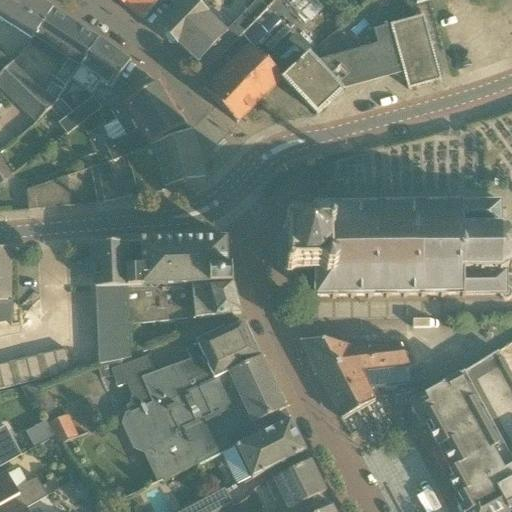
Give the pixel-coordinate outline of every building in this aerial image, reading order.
[(53,10),(37,0),(0,0),(0,20),(31,40),(53,10)] [(115,0),(142,21),(158,0),(115,0)] [(200,61),(208,69),(209,69),(266,9),(258,1),(225,35),(190,2),(162,32),(164,34),(164,39),(170,45),(176,45),(178,46),(197,64),(200,61)] [(66,89),(71,81),(99,40),(53,10),(31,40),(27,46),(49,59),(54,51),(67,60),(53,81),(66,89)] [(373,31),(377,46),(318,62),(315,65),(307,57),(282,80),(316,116),(341,93),(340,92),(338,86),(402,68),(408,91),(441,82),(422,17),(373,31)] [(251,46),(202,90),(236,124),(282,80),(307,57),(310,53),(294,37),(267,62),(251,46)] [(111,90),(130,62),(130,61),(99,40),(71,81),(91,95),(101,82),(111,90)] [(0,75),(11,65),(0,54),(0,75)] [(0,94),(34,127),(47,113),(54,106),(11,65),(0,75),(0,94)] [(111,112),(120,128),(126,136),(105,146),(111,161),(112,163),(126,158),(125,156),(157,144),(184,128),(157,83),(111,112)] [(54,106),(47,113),(58,125),(60,128),(66,135),(100,109),(92,99),(72,114),(59,100),(56,104),(54,106)] [(125,156),(126,158),(134,177),(138,196),(165,191),(165,190),(205,181),(191,132),(157,144),(125,156)] [(0,184),(13,177),(0,156),(0,184)] [(82,160),(86,170),(99,166),(96,156),(82,160)] [(49,184),(26,191),(28,211),(70,207),(68,187),(67,177),(49,184)] [(459,203),(314,205),(296,207),(295,208),(287,213),(287,214),(288,215),(288,225),(282,231),(288,237),(288,267),(282,274),(288,279),(294,273),(315,273),(315,295),(312,295),(312,298),(315,298),(315,301),(464,298),(464,296),(464,295),(463,271),(479,271),(479,273),(483,273),(483,271),(498,271),(499,273),(502,272),(501,270),(506,268),(510,268),(511,266),(511,233),(511,232),(502,228),(501,227),(500,203),(462,203),(463,203),(459,202),(459,203)] [(192,285),(231,283),(231,269),(226,269),(225,241),(94,245),(95,290),(129,289),(129,287),(192,285)] [(10,247),(0,248),(0,303),(11,304),(10,247)] [(464,295),(464,296),(499,296),(499,298),(500,299),(500,300),(502,301),(503,302),(504,302),(506,302),(507,302),(508,301),(510,300),(511,299),(511,298),(511,297),(511,295),(511,294),(511,292),(510,291),(511,289),(511,277),(508,276),(506,276),(505,276),(506,268),(501,270),(502,272),(499,273),(498,271),(483,271),(483,273),(479,273),(479,271),(463,271),(464,295)] [(129,325),(194,319),(240,314),(232,285),(231,283),(192,285),(129,287),(129,289),(95,290),(97,366),(122,360),(130,357),(129,325)] [(186,351),(190,360),(154,373),(147,356),(131,362),(130,357),(122,360),(97,366),(101,380),(113,378),(117,389),(126,385),(132,396),(130,405),(125,407),(129,415),(129,416),(214,377),(215,379),(260,358),(244,323),(224,332),(223,329),(192,342),(195,347),(186,351)] [(488,333),(482,334),(484,343),(490,341),(488,333)] [(399,343),(350,350),(349,348),(350,347),(324,341),(300,342),(341,420),(375,402),(370,391),(412,385),(409,367),(399,343)] [(70,371),(65,350),(42,355),(43,362),(39,363),(37,357),(14,362),(15,369),(11,370),(9,364),(0,365),(0,390),(59,376),(59,374),(70,371)] [(463,374),(411,403),(410,406),(411,407),(410,410),(412,415),(416,416),(422,428),(425,426),(450,471),(444,474),(457,497),(453,499),(457,506),(456,509),(458,511),(509,511),(511,509),(511,379),(498,353),(463,374)] [(129,416),(129,415),(128,415),(125,423),(137,449),(143,451),(158,483),(197,464),(199,467),(220,456),(221,456),(236,449),(282,425),(277,414),(284,410),(260,358),(260,359),(260,358),(215,379),(214,377),(129,416)] [(53,436),(58,447),(76,439),(67,416),(48,424),(53,436)] [(305,453),(289,421),(282,425),(236,449),(251,479),(305,453)] [(34,448),(53,437),(45,423),(26,433),(34,448)] [(0,468),(20,458),(4,430),(0,431),(0,468)] [(289,508),(281,511),(310,511),(306,502),(321,495),(325,493),(309,462),(275,479),(289,508)] [(0,511),(18,511),(25,508),(26,510),(47,498),(42,488),(37,479),(16,491),(6,474),(0,477),(0,511)] [(66,475),(42,488),(47,498),(71,485),(66,475)] [(155,508),(169,499),(160,485),(146,494),(155,508)] [(224,490),(183,511),(214,511),(231,503),(224,490)]
